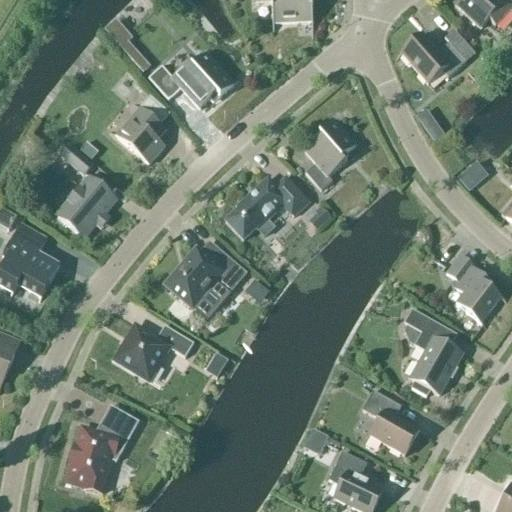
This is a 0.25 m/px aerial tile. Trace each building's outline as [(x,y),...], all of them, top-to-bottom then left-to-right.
[(272,27),(312,26),(311,0),(254,0),(255,8),(271,7),(272,27)] [(511,16),(511,0),(507,4),(502,0),(461,0),(454,8),(480,32),(489,24),(495,29),(509,14),(511,16)] [(448,83),(475,59),(454,34),(444,43),(448,47),(438,57),(422,38),(400,57),(428,89),(442,76),(448,83)] [(79,76),(94,63),(86,55),(72,68),(79,76)] [(234,88),(206,57),(193,68),(190,65),(171,82),(161,71),(148,82),(168,104),(181,93),(199,113),(215,98),(219,102),(234,88)] [(115,140),(148,169),(163,151),(151,140),(160,130),(140,112),(115,140)] [(318,138),(321,141),(304,156),(315,168),(305,178),(321,195),(331,186),(326,181),(346,164),(343,160),(355,150),(333,125),(318,138)] [(87,147),(80,155),(90,164),(97,156),(87,147)] [(93,168),(69,149),(59,160),(83,180),(93,168)] [(57,220),(82,242),(93,229),(100,234),(111,222),(104,216),(114,204),(89,183),(57,220)] [(278,194),(268,183),(236,212),(237,213),(225,225),(243,244),(255,233),(263,241),(272,233),(265,226),(283,210),(293,221),(309,206),(288,184),(278,194)] [(511,205),(501,219),(511,228),(511,205)] [(41,302),(59,270),(38,258),(46,243),(21,228),(3,260),(7,262),(0,274),(0,289),(13,297),(18,288),(41,302)] [(180,271),(165,289),(184,305),(182,307),(189,312),(190,311),(209,327),(232,300),(229,297),(246,277),(221,256),(212,267),(199,256),(183,274),(180,271)] [(456,287),(453,292),(463,300),(455,309),(479,327),(500,301),(478,284),(481,279),(471,272),(473,269),(459,259),(445,278),(456,287)] [(412,313),(404,328),(421,338),(414,350),(425,357),(410,384),(413,386),(410,393),(425,401),(430,395),(438,400),(461,359),(431,342),(439,329),(412,313)] [(185,362),(193,347),(164,330),(156,343),(135,331),(114,365),(148,385),(168,352),(185,362)] [(0,391),(19,347),(0,339),(0,391)] [(403,460),(418,435),(394,421),(400,411),(373,395),(362,414),(379,424),(370,440),(403,460)] [(71,468),(66,487),(85,492),(84,494),(102,498),(110,465),(116,466),(138,426),(121,417),(114,429),(103,423),(96,436),(81,432),(76,450),(74,450),(70,467),(71,468)] [(351,511),(373,511),(382,495),(358,483),(366,468),(342,456),(328,484),(339,490),(333,503),(351,511)] [(511,511),(511,488),(510,487),(497,511),(511,511)]
